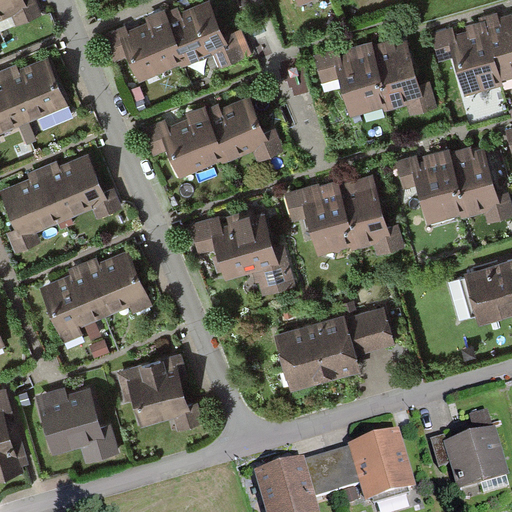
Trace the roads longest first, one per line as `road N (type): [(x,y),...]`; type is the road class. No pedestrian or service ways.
road 1 (residential): [(242,443),(60,0)]
road 2 (residential): [(511,365),(242,443)]
road 3 (residential): [(242,443),(5,511)]
